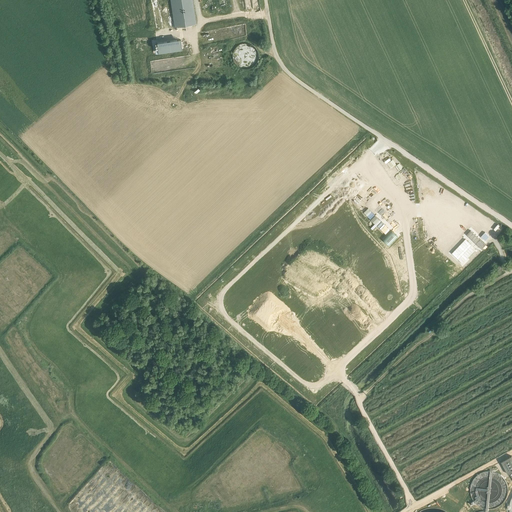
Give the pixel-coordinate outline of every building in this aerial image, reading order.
[(192,0),(170,0),(175,27),(196,24),(192,0)] [(244,0),(246,9),(255,8),(260,7),(258,0),(244,0)] [(190,33),(166,37),(168,47),(192,43),(190,33)] [(240,66),(254,62),(253,60),(257,59),(252,42),(232,48),(236,61),(238,61),(240,66)] [(202,48),(200,49),(198,50),(197,51),(196,53),(195,55),(194,56),(194,59),(194,60),(194,63),(194,64),(195,66),(197,69),(198,70),(199,71),(202,73),(203,73),(206,74),(210,74),(211,73),(213,73),(215,72),(216,71),(218,69),(219,68),(219,67),(220,66),(220,65),(221,64),(221,62),(221,60),(221,59),(221,57),(221,56),(220,54),(219,53),(218,52),(217,51),(216,50),(215,49),(214,48),(213,48),(211,47),(210,47),(208,46),(207,46),(204,47),(203,47),(202,48)] [(398,236),(392,230),(384,239),(389,245),(398,236)] [(511,456),(501,462),(508,474),(510,473),(511,476),(511,456)]
